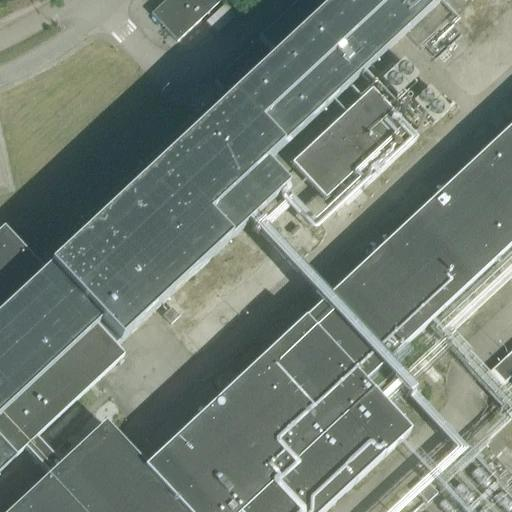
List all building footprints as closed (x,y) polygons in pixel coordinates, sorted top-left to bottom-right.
[(0,511),(326,511),(409,435),(371,395),(398,370),(390,361),(421,332),(424,329),(450,305),(453,302),(509,250),(511,247),(511,127),(145,469),(105,426),(61,467),(36,440),(123,358),(115,349),(287,188),(265,165),(404,36),(407,33),(442,0),(302,0),(214,83),(222,92),(209,104),(190,121),(37,264),(37,265),(3,229),(0,231),(0,511)] [(177,42),(222,0),(167,0),(151,15),(177,42)] [(371,91),(291,166),(324,202),(351,177),(363,190),(416,140),(371,91)] [(351,186),(329,207),(335,213),(357,192),(351,186)] [(171,309),(163,317),(171,326),(179,318),(171,309)] [(511,354),(486,378),(499,391),(511,378),(511,354)] [(511,398),(508,394),(500,402),(511,414),(511,398)] [(428,486),(417,496),(426,505),(436,495),(428,486)]
